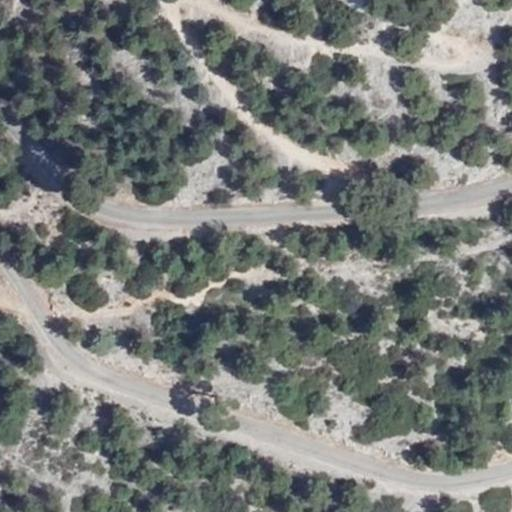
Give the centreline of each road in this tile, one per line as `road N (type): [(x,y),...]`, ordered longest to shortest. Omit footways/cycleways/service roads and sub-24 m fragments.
road 1 (unclassified): [(511,463),(404,475),(131,381),(43,317),(0,259)]
road 2 (unclassified): [(0,95),(78,188),(116,208),(273,212),(397,204),(511,183)]
